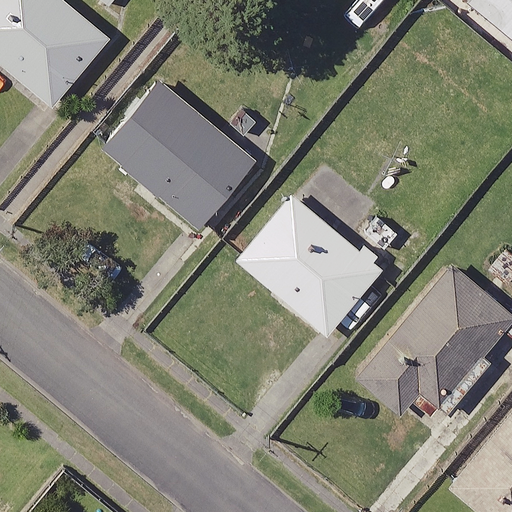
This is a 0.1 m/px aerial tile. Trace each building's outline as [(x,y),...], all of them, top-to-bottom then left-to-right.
[(112,34),(70,0),(0,0),(0,58),(54,104),(112,34)] [(511,0),(469,0),(511,35),(511,0)] [(161,75),(102,144),(199,226),(257,157),(161,75)] [(362,247),(293,187),(233,256),(328,337),(387,269),(376,259),(380,254),(366,242),(362,247)] [(380,216),(365,233),(383,248),(398,231),(380,216)] [(511,317),(511,313),(450,262),(356,374),(402,413),(422,389),(439,404),(511,317)] [(511,511),(511,408),(449,484),(483,511),(511,511)]
